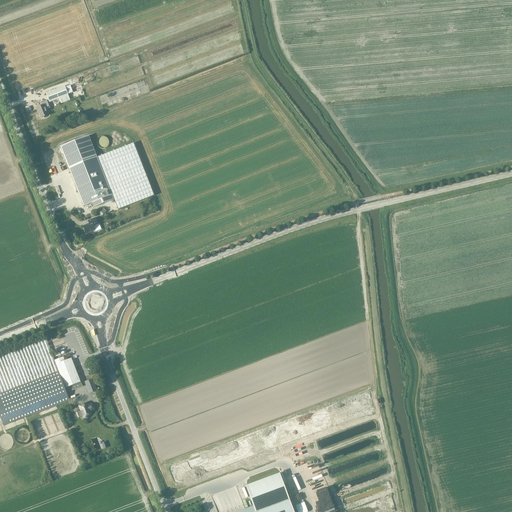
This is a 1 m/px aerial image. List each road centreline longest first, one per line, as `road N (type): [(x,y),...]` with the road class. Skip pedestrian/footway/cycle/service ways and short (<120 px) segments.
road 1 (tertiary): [(148,283),(326,218),(511,173)]
road 2 (unclassified): [(69,254),(0,81)]
road 3 (unclassified): [(164,511),(103,348)]
road 4 (unknown): [(201,493),(278,463),(292,470),(310,511)]
